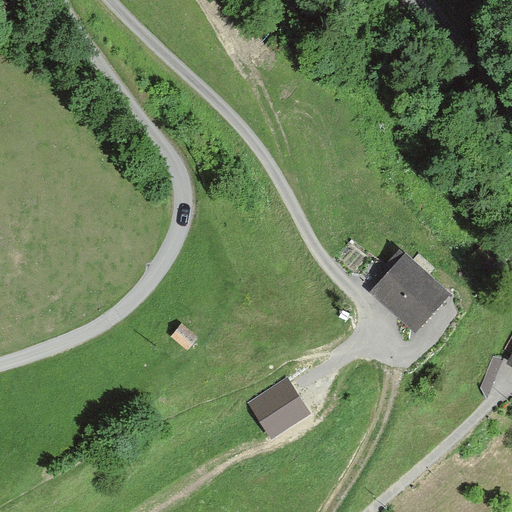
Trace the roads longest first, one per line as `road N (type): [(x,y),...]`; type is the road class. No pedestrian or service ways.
road 1 (unclassified): [(0,365),(90,332),(118,313),(160,268),(184,214),(174,156),(64,0)]
road 2 (track): [(330,511),(398,398),(389,349)]
road 3 (tertiary): [(511,113),(419,0)]
